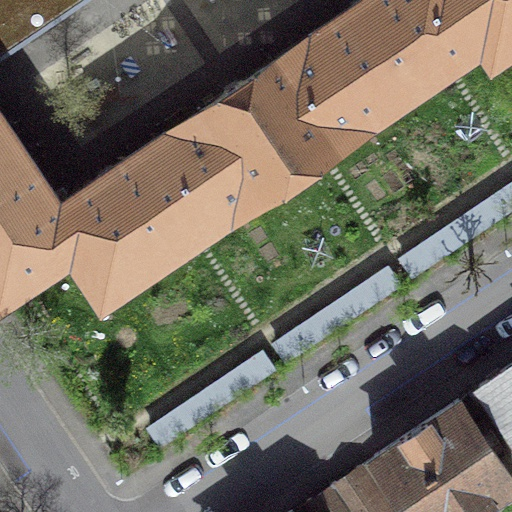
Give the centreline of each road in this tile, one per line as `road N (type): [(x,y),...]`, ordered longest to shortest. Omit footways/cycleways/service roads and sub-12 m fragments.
road 1 (residential): [(511,287),(176,511)]
road 2 (residential): [(0,390),(81,511)]
